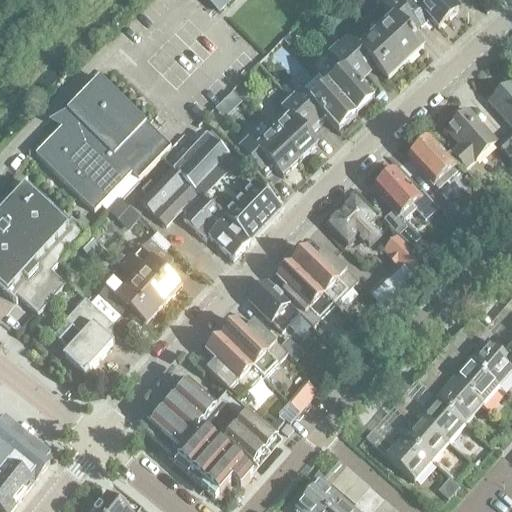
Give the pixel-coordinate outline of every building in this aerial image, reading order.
[(205,0),(218,13),(230,0),(205,0)] [(377,35),(406,67),(424,50),(413,38),(422,30),(393,0),(390,0),(383,7),(394,20),(377,35)] [(393,0),(422,30),(430,22),(438,31),(459,11),(448,0),(393,0)] [(349,38),(340,47),(368,78),(377,69),(389,82),(406,67),(377,35),(371,28),(354,44),(349,38)] [(360,86),(368,78),(340,47),(328,57),(325,54),(308,68),(315,76),(317,79),(356,120),(375,102),(360,86)] [(301,93),(292,102),(316,128),(325,120),(340,136),(356,120),(317,79),(315,76),(302,92),(301,93)] [(95,215),(134,176),(140,182),(171,151),(159,139),(160,138),(101,81),(68,114),(74,119),(37,158),(95,215)] [(511,85),(489,106),(511,130),(511,134),(507,139),(510,143),(511,145),(511,85)] [(274,135),(301,163),(318,147),(311,140),(319,132),(315,129),(316,128),(292,102),(283,111),(291,119),(274,135)] [(467,173),(476,165),(475,164),(497,144),(469,113),(447,133),(460,148),(451,155),(463,169),(467,173)] [(301,163),(274,135),(273,136),(269,131),(254,146),(249,141),(240,150),(264,176),(273,168),(284,179),(301,163)] [(209,138),(142,206),(154,217),(167,229),(178,217),(198,196),(195,194),(208,180),(230,158),(209,138)] [(507,139),(497,148),(501,151),(511,163),(511,145),(510,143),(507,139)] [(463,169),(451,155),(446,159),(429,141),(409,159),(439,191),(463,169)] [(404,222),(414,213),(425,224),(438,212),(428,202),(423,197),(420,200),(394,172),(374,191),(395,212),(404,222)] [(256,185),(224,220),(249,243),(281,209),(256,185)] [(67,288),(54,276),(63,266),(88,237),(73,223),(67,228),(30,194),(8,217),(20,229),(0,250),(0,281),(39,318),(67,288)] [(428,202),(438,212),(451,227),(459,219),(436,194),(428,202)] [(198,196),(178,217),(184,223),(195,233),(215,213),(198,196)] [(368,247),(376,239),(367,230),(375,221),(355,200),(327,228),(348,249),(359,238),(368,247)] [(395,212),(383,222),(399,239),(407,248),(411,251),(421,241),(404,222),(395,212)] [(215,213),(195,233),(207,244),(210,240),(217,247),(234,263),(249,247),(249,244),(249,243),(224,220),(222,218),(218,216),(215,213)] [(174,263),(166,255),(171,250),(157,236),(136,259),(145,268),(134,280),(164,308),(183,289),(165,272),(174,263)] [(430,271),(424,264),(407,248),(399,239),(384,254),(399,267),(400,266),(403,269),(405,267),(412,275),(414,274),(420,281),(430,271)] [(336,309),(359,286),(325,252),(317,261),(308,252),(305,255),(301,255),(296,260),(296,264),(293,268),(336,309)] [(281,280),(278,283),(287,291),(283,295),(288,300),(285,302),(301,318),(315,331),(336,309),(293,268),(290,271),(286,271),(281,276),(281,280)] [(91,306),(113,327),(129,311),(146,328),(164,308),(134,280),(123,292),(113,283),(110,286),(106,282),(97,292),(99,294),(95,298),(97,300),(91,306)] [(289,328),(290,329),(301,318),(285,302),(268,286),(261,293),(257,293),(251,300),(250,303),(249,305),(271,326),(273,324),(283,334),(289,328)] [(113,327),(91,306),(86,302),(85,304),(81,300),(74,308),(77,311),(65,325),(71,330),(59,343),(69,352),(63,358),(84,378),(115,346),(105,336),(113,327)] [(511,369),(511,346),(508,351),(474,321),(467,328),(511,369)] [(222,340),(265,382),(289,357),(255,324),(246,333),(237,325),(234,328),(230,328),(226,333),(226,337),(222,340)] [(500,392),(511,378),(511,369),(467,328),(461,335),(482,354),(472,366),(500,392)] [(207,373),(228,394),(241,407),(265,382),(222,340),(219,343),(215,343),(211,348),(211,352),(208,355),(216,363),(207,373)] [(483,410),(500,392),(472,366),(462,377),(440,359),(434,366),(483,410)] [(438,404),(467,429),(483,410),(434,366),(428,373),(449,392),(438,404)] [(241,493),(254,478),(249,474),(279,440),(241,407),(228,394),(215,409),(188,385),(150,428),(182,457),(177,463),(220,501),(233,486),(241,493)] [(450,448),(467,429),(438,404),(428,415),(407,397),(400,404),(450,448)] [(400,404),(394,411),(416,429),(405,442),(433,467),(450,448),(400,404)] [(0,511),(1,511),(13,511),(50,465),(47,463),(51,458),(4,418),(0,422),(0,511)] [(387,460),(416,486),(433,467),(405,442),(395,452),(374,433),(367,441),(388,460),(387,460)] [(296,511),(332,511),(341,502),(329,492),(347,471),(340,464),(321,485),(296,511)] [(332,511),(365,511),(378,498),(370,492),(352,511),(351,511),(341,502),(332,511)] [(94,511),(124,511),(106,497),(94,511)] [(378,498),(365,511),(377,511),(385,504),(378,498)]
